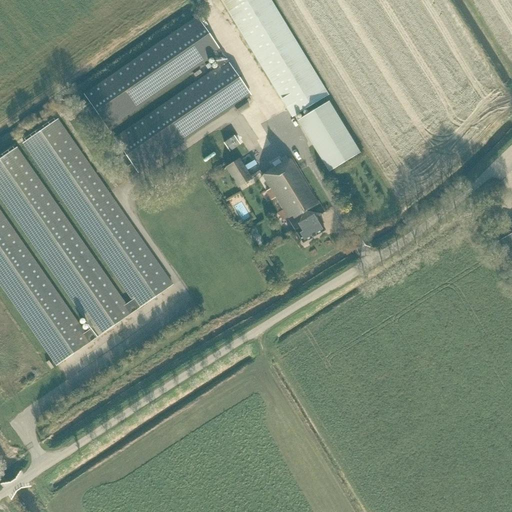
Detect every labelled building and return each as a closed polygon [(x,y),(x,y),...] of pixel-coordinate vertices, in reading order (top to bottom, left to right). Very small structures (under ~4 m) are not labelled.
[(329,95),(270,0),(220,0),(292,118),(329,95)] [(138,172),(250,96),(223,56),(196,17),(84,94),(108,129),(215,55),(218,59),(221,64),(162,105),(114,137),(138,172)] [(245,100),(234,107),(239,114),(249,107),(245,100)] [(299,120),(331,171),(360,153),(329,102),(299,120)] [(0,284),(57,366),(172,285),(57,120),(23,143),(131,301),(126,304),(16,149),(0,159),(0,197),(92,330),(84,335),(0,212),(0,284)] [(224,144),(229,152),(239,145),(234,137),(224,144)] [(324,213),(291,158),(262,176),(303,243),(325,230),(317,217),(324,213)] [(226,167),(235,182),(231,184),(235,190),(238,188),(251,180),(239,159),(226,167)] [(511,233),(511,221),(495,232),(500,241),(511,233)] [(511,233),(500,241),(494,244),(511,274),(511,233)]
